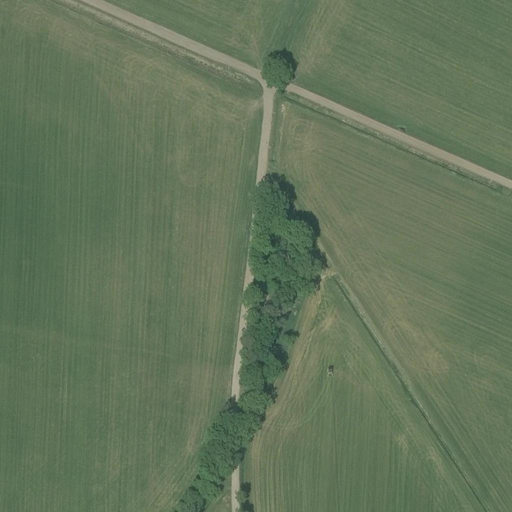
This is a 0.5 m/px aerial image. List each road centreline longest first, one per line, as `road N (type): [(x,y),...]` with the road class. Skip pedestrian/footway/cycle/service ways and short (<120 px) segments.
road 1 (track): [(235,464),(271,82)]
road 2 (track): [(271,82),(511,188)]
road 3 (track): [(87,0),(271,82)]
